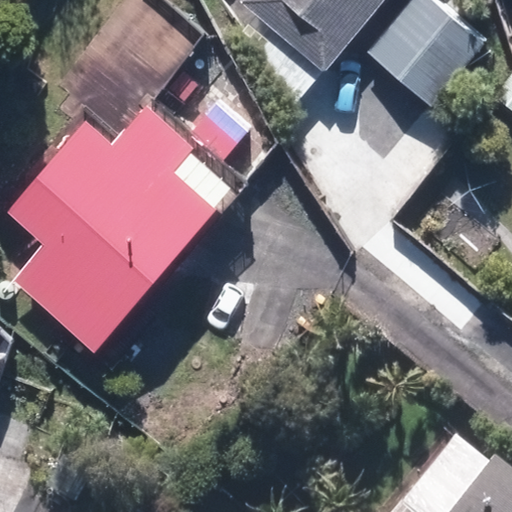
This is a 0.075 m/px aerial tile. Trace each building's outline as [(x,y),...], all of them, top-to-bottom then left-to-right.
[(242,32),(295,108),(339,57),(388,0),(244,0),(244,2),(258,14),(242,32)] [(488,38),(440,0),(410,0),(370,52),(436,104),(488,38)] [(511,70),(488,97),(511,118),(511,70)] [(4,211),(45,246),(15,283),(104,357),(240,195),(196,158),(205,148),(146,98),(111,140),(83,117),(4,211)] [(458,135),(434,116),(396,164),(420,183),(458,135)] [(401,511),(511,511),(511,484),(458,441),(401,511)]
